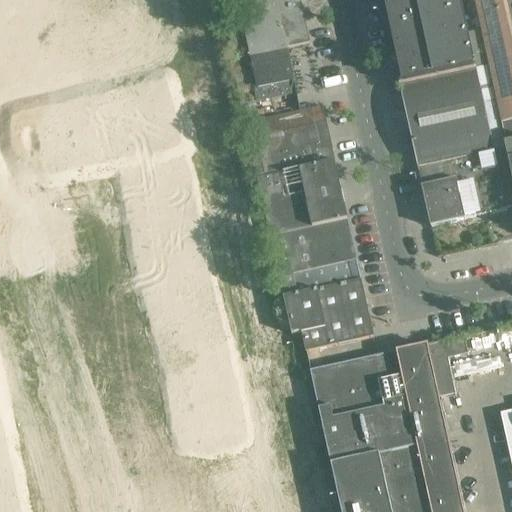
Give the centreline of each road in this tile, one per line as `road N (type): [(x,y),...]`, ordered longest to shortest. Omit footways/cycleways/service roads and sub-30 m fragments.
road 1 (residential): [(429,296),(403,276),(342,0)]
road 2 (unknown): [(0,242),(94,511)]
